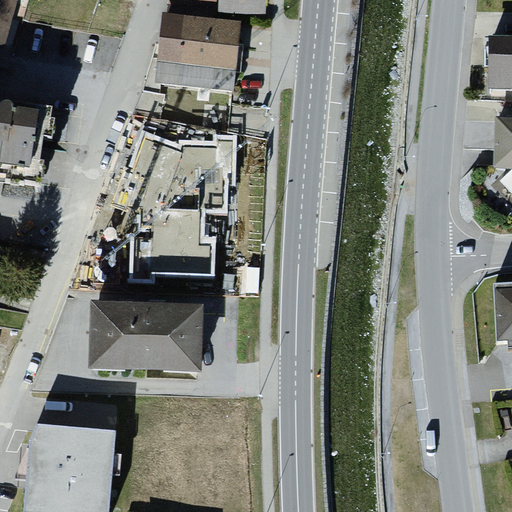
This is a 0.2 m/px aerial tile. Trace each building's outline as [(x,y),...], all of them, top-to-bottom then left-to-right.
[(18,0),(0,0),(0,51),(5,53),(18,0)] [(168,0),(165,15),(218,18),(218,0),(168,0)] [(265,0),(218,0),(218,18),(265,18),(265,0)] [(162,18),(156,69),(161,69),(157,91),(165,91),(229,97),(232,75),(236,75),(239,40),(241,26),(162,18)] [(511,46),(485,46),(485,95),(511,95),(511,46)] [(0,117),(0,176),(30,181),(39,123),(13,119),(10,115),(4,114),(0,117)] [(511,125),(492,126),(492,173),(511,172),(511,125)] [(511,295),(486,297),(489,348),(511,346),(511,295)] [(204,312),(90,308),(88,378),(202,382),(204,312)] [(109,511),(116,440),(36,434),(29,451),(23,511),(109,511)]
